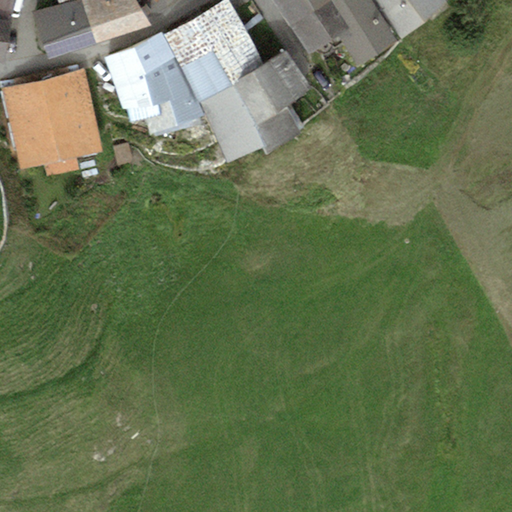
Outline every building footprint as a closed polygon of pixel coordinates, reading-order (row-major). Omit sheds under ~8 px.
[(0,0),(0,61),(4,63),(13,0),(0,0)] [(61,0),(63,7),(38,14),(49,53),(145,22),(131,0),(61,0)] [(228,0),(224,0),(167,34),(183,67),(247,31),(228,0)] [(274,0),(308,51),(330,39),(348,30),(330,3),(328,0),(274,0)] [(377,0),(403,38),(448,2),(446,0),(377,0)] [(247,31),(183,67),(200,102),(263,64),(247,31)] [(159,34),(106,58),(129,125),(145,122),(149,138),(201,121),(176,63),(159,34)] [(263,64),(200,102),(226,162),(263,146),(266,154),(301,135),(286,107),(311,89),(286,50),(263,64)] [(84,74),(3,92),(20,166),(43,161),(47,176),(79,168),(76,155),(100,150),(84,74)] [(128,143),(114,147),(118,165),(132,161),(128,143)]
